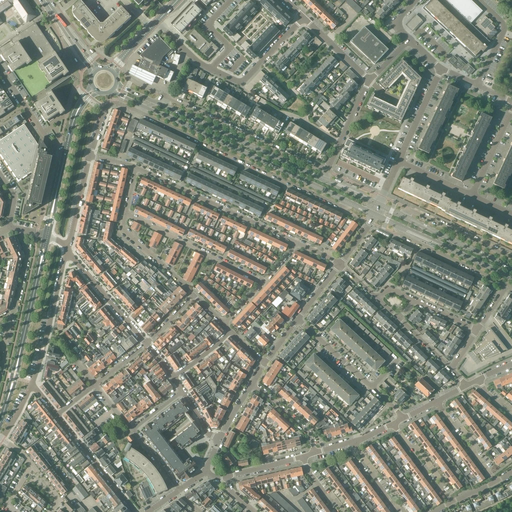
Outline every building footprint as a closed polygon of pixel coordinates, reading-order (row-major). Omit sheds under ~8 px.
[(0,0),(0,23),(1,22),(0,20),(0,12),(13,3),(26,22),(35,16),(24,0),(0,0)] [(253,0),(252,2),(255,5),(257,3),(281,26),(283,24),(285,26),(292,19),(284,11),(276,4),(271,0),(253,0)] [(311,8),(316,3),(313,0),(310,0),(307,4),(311,8)] [(395,6),(390,0),(389,0),(385,0),(383,3),(385,5),(391,10),(395,6)] [(431,1),(424,7),(476,56),(479,53),(479,52),(481,50),(483,52),(482,52),(483,52),(491,43),(489,41),(483,35),(477,29),(476,29),(470,23),(482,11),(470,0),(432,0),(431,1)] [(73,6),(72,13),(73,14),(74,15),(75,14),(79,20),(79,21),(80,23),(81,23),(82,23),(86,28),(86,29),(88,31),(88,32),(89,31),(93,36),(93,37),(93,38),(94,39),(95,39),(97,40),(98,41),(101,42),(103,41),(105,40),(106,40),(107,40),(108,38),(109,38),(108,37),(113,32),(114,33),(114,32),(116,31),(117,30),(116,30),(121,25),(122,26),(122,25),(124,24),(124,23),(124,22),(129,18),(130,18),(131,17),(127,12),(126,12),(122,7),(121,9),(107,21),(103,25),(100,25),(99,25),(96,20),(79,1),(75,5),(74,5),(73,6)] [(250,1),(243,9),(250,16),(258,8),(255,5),(252,2),(250,1)] [(193,3),(172,25),(180,33),(201,11),(193,3)] [(321,7),(316,3),(311,8),(315,12),(321,7)] [(374,11),(368,5),(366,8),(372,13),(374,11)] [(381,9),(386,15),(391,10),(385,5),(381,9)] [(321,7),(315,12),(320,17),(325,11),(321,7)] [(386,15),(381,9),(379,8),(376,11),(378,12),(376,14),(382,19),(386,15)] [(243,9),(235,17),(242,24),(250,16),(243,9)] [(329,15),(325,11),(320,17),(324,21),(329,15)] [(334,19),(329,15),(324,21),(328,25),(334,19)] [(420,23),(417,19),(419,17),(416,15),(407,25),(413,30),(420,23)] [(488,19),(485,16),(476,25),(480,29),(487,35),(494,28),(495,27),(492,23),(493,22),(489,18),(488,19)] [(235,17),(228,25),(231,28),(235,32),(235,31),(242,24),(235,17)] [(334,19),(328,25),(333,29),(338,23),(334,19)] [(14,46),(3,54),(14,71),(34,57),(51,82),(68,71),(35,23),(10,40),(12,43),(14,46)] [(272,24),(269,27),(276,34),(279,31),(272,24)] [(228,25),(223,30),(226,33),(231,28),(228,25)] [(269,27),(266,31),(273,38),(276,34),(269,27)] [(389,49),(385,46),(364,27),(350,42),(374,64),(389,49)] [(231,28),(226,33),(236,42),(241,37),(235,31),(235,32),(231,28)] [(497,32),(494,28),(487,35),(487,36),(490,39),(497,32)] [(185,38),(208,60),(219,49),(211,42),(209,44),(194,29),(185,38)] [(266,31),(263,34),(270,41),(273,38),(266,31)] [(307,42),(312,38),(311,37),(305,31),(301,36),(307,42)] [(263,34),(260,37),(267,44),(270,41),(263,34)] [(301,36),(296,41),(303,47),(307,42),(301,36)] [(138,67),(156,76),(169,82),(174,73),(174,72),(173,73),(159,66),(163,57),(166,54),(169,56),(173,52),(159,37),(159,38),(141,56),(140,55),(140,56),(142,58),(143,58),(138,67)] [(260,37),(257,40),(264,47),(267,44),(260,37)] [(257,40),(254,43),(261,50),(264,47),(257,40)] [(245,41),(240,46),(249,55),(254,50),(251,46),(245,41)] [(296,41),(292,46),(298,52),(300,53),(302,52),(300,50),(303,47),(296,41)] [(251,46),(254,50),(258,53),(261,50),(254,43),(251,46)] [(292,46),(287,50),(294,56),(298,52),(292,46)] [(254,50),(249,55),(253,59),(258,53),(254,50)] [(294,56),(287,50),(283,55),(289,61),(294,56)] [(177,65),(180,56),(175,55),(172,55),(171,59),(174,60),(172,64),(177,65)] [(283,55),(279,60),(285,66),(289,61),(283,55)] [(331,56),(327,61),(333,67),(337,62),(331,56)] [(457,61),(457,60),(454,57),(450,61),(457,67),(458,66),(459,64),(456,62),(457,61)] [(463,68),(465,65),(459,58),(457,60),(457,61),(456,62),(459,64),(458,66),(461,69),(462,68),(463,68)] [(285,66),(279,60),(278,60),(277,60),(275,62),(276,63),(274,65),(275,65),(273,67),(278,72),(285,66)] [(372,93),(366,105),(401,121),(413,95),(415,91),(418,85),(421,78),(420,77),(417,74),(411,69),(402,60),(378,84),(385,90),(401,73),(400,73),(401,72),(410,80),(411,81),(410,82),(409,82),(406,88),(397,108),(398,108),(397,110),(372,98),(374,94),(372,93)] [(329,72),(333,67),(327,61),(322,66),(329,72)] [(155,76),(132,65),(130,69),(128,74),(151,85),(153,80),(155,76)] [(465,65),(463,68),(469,74),(473,70),(469,67),(468,68),(465,65)] [(322,66),(318,70),(324,76),(329,72),(322,66)] [(318,70),(313,75),(320,81),(324,76),(318,70)] [(263,77),(261,79),(260,81),(265,85),(271,79),(266,74),(265,75),(263,77)] [(315,85),(320,81),(313,75),(309,79),(315,85)] [(188,92),(193,81),(188,79),(183,90),(184,88),(186,89),(185,91),(188,92)] [(195,95),(197,96),(202,86),(200,84),(202,80),(199,79),(197,83),(193,93),(195,94),(195,95)] [(265,85),(269,90),(275,83),(271,79),(265,85)] [(309,79),(305,84),(311,90),(315,85),(309,79)] [(355,83),(353,81),(351,79),(351,80),(347,84),(353,90),(358,86),(355,83)] [(197,83),(193,81),(188,92),(191,93),(191,92),(193,93),(197,83)] [(207,88),(202,86),(197,96),(197,97),(197,96),(200,97),(201,96),(203,97),(202,99),(206,89),(209,90),(211,84),(209,83),(207,88)] [(280,88),(275,83),(269,90),(274,94),(280,88)] [(213,99),(219,89),(211,84),(209,90),(209,91),(211,92),(208,97),(209,97),(210,95),(212,96),(211,98),(213,99)] [(306,95),(311,90),(305,84),(300,89),(301,90),(299,91),(305,97),(307,95),(306,95)] [(347,84),(342,89),(349,95),(353,90),(347,84)] [(444,94),(441,101),(451,106),(454,99),(455,97),(458,90),(448,85),(445,92),(444,91),(442,93),(444,94)] [(222,105),(228,95),(226,93),(228,90),(226,88),(224,92),(218,100),(220,102),(220,103),(222,105)] [(285,92),(280,88),(274,94),(279,98),(285,92)] [(224,92),(219,89),(213,99),(213,100),(213,99),(216,101),(217,99),(218,100),(224,92)] [(338,93),(340,95),(346,101),(350,96),(349,95),(342,89),(338,93)] [(60,104),(52,92),(36,103),(40,110),(44,107),(45,108),(41,111),(43,113),(47,110),(47,111),(43,114),(48,121),(64,109),(60,104)] [(229,92),(228,95),(222,105),(225,106),(225,105),(227,106),(232,97),(234,95),(229,92)] [(289,96),(285,92),(279,98),(283,103),(289,96)] [(342,105),(346,101),(340,95),(335,99),(342,105)] [(3,100),(10,110),(14,107),(8,97),(3,100)] [(237,100),(232,97),(227,106),(229,107),(228,109),(231,110),(237,100)] [(234,110),(236,111),(243,101),(244,99),(241,98),(239,102),(237,100),(231,110),(233,112),(234,110)] [(337,110),(342,105),(335,99),(333,98),(329,102),(337,110)] [(10,110),(3,100),(0,102),(0,105),(5,113),(10,110)] [(247,103),(243,101),(236,111),(238,113),(237,114),(240,115),(239,116),(240,116),(246,106),(247,103)] [(451,106),(441,101),(437,108),(436,107),(435,109),(436,110),(433,117),(443,122),(447,115),(446,115),(447,113),(448,113),(451,106)] [(250,108),(246,106),(240,116),(242,117),(243,116),(245,117),(244,119),(250,108)] [(257,107),(255,111),(250,118),(251,118),(252,116),(254,117),(253,119),(255,120),(261,110),(257,107)] [(325,113),(334,121),(336,119),(334,118),(336,116),(337,118),(338,118),(334,114),(335,112),(331,108),(329,110),(329,109),(325,113)] [(266,113),(261,110),(255,120),(255,121),(256,120),(258,122),(259,120),(261,121),(266,113)] [(318,114),(321,117),(329,124),(330,122),(331,123),(333,121),(333,122),(334,121),(325,113),(323,115),(320,112),(318,114)] [(264,126),(270,116),(266,113),(261,121),(260,123),(264,126)] [(275,118),(277,115),(275,113),(273,117),(270,116),(264,126),(268,128),(269,127),(275,118)] [(488,125),(492,118),(481,113),(478,120),(477,122),(474,129),(484,134),(487,127),(489,128),(490,126),(488,125)] [(15,124),(22,120),(24,118),(21,114),(12,119),(15,124)] [(330,125),(329,124),(321,117),(318,121),(317,120),(315,122),(320,127),(322,125),(326,129),(327,129),(325,127),(327,126),(328,127),(330,125)] [(429,126),(426,133),(436,138),(439,131),(440,129),(443,122),(433,117),(430,124),(429,123),(427,125),(429,126)] [(279,121),(275,118),(269,127),(271,128),(271,129),(273,131),(279,121)] [(7,130),(15,124),(12,119),(4,125),(7,130)] [(154,126),(146,122),(140,119),(137,128),(151,134),(154,126)] [(284,124),(279,121),(273,131),(276,132),(276,131),(278,132),(277,134),(284,124)] [(289,135),(295,125),(289,121),(285,127),(287,128),(284,132),(284,133),(286,131),(287,132),(287,133),(289,135)] [(298,126),(295,125),(289,135),(292,136),(292,135),(294,136),(302,123),(300,122),(298,126)] [(298,140),(298,141),(304,130),(302,129),(304,125),(302,123),(294,136),(296,137),(296,139),(298,140)] [(24,124),(10,134),(9,134),(0,140),(0,153),(18,181),(31,173),(32,173),(22,216),(39,206),(40,204),(41,204),(52,156),(51,156),(51,154),(40,138),(38,145),(35,140),(36,140),(35,137),(34,138),(24,124)] [(151,134),(158,137),(165,141),(169,133),(154,126),(151,134)] [(307,146),(313,136),(311,134),(313,130),(311,129),(309,133),(303,142),(305,143),(304,144),(307,146)] [(484,134),(474,129),(470,136),(471,136),(470,138),(469,138),(466,145),(477,150),(480,143),(481,144),(482,141),(481,141),(484,134)] [(309,133),(304,130),(298,141),(298,140),(301,142),(301,140),(303,142),(309,133)] [(183,139),(174,135),(169,133),(165,141),(179,147),(183,139)] [(421,142),(418,149),(421,150),(428,154),(432,147),(431,146),(432,144),(433,145),(436,138),(426,133),(422,139),(421,139),(420,141),(421,142)] [(320,134),(317,138),(312,147),(314,148),(313,150),(316,151),(315,151),(316,151),(322,141),(319,140),(322,136),(320,134)] [(317,138),(313,136),(307,146),(309,147),(310,146),(312,147),(317,138)] [(179,147),(186,151),(192,154),(196,145),(183,139),(179,147)] [(341,153),(340,156),(370,170),(375,172),(379,174),(381,170),(382,170),(384,167),(382,166),(386,157),(383,155),(382,158),(355,145),(356,143),(347,139),(344,145),(349,147),(347,151),(343,150),(341,153)] [(329,145),(322,141),(316,151),(318,153),(319,151),(321,152),(320,154),(322,151),(324,152),(329,145)] [(459,161),(469,166),(472,159),(474,160),(475,157),(473,157),(477,150),(466,145),(463,152),(462,154),(459,161)] [(127,155),(132,158),(135,151),(136,149),(134,148),(133,149),(130,148),(127,155)] [(132,158),(137,160),(141,153),(135,151),(132,158)] [(202,161),(205,154),(200,151),(197,158),(202,161)] [(501,168),(511,173),(511,171),(511,153),(508,152),(505,159),(504,158),(503,161),(504,161),(501,168)] [(143,163),(146,156),(141,153),(137,160),(143,163)] [(206,154),(205,154),(202,161),(207,163),(210,156),(206,154)] [(143,163),(148,165),(151,158),(146,156),(143,163)] [(212,166),(216,159),(211,157),(211,156),(210,156),(207,163),(212,166)] [(153,168),(156,161),(151,158),(148,165),(153,168)] [(216,159),(212,166),(218,168),(221,161),(216,159)] [(153,168),(158,170),(162,163),(156,161),(153,168)] [(221,161),(218,168),(223,171),(226,164),(222,162),(222,161),(221,161)] [(469,166),(459,161),(456,168),(455,170),(451,177),(462,182),(465,175),(466,176),(467,173),(466,173),(469,166)] [(164,173),(167,165),(162,163),(158,170),(164,173)] [(232,166),(226,164),(223,171),(228,173),(232,166)] [(164,173),(169,175),(172,168),(167,165),(164,173)] [(234,176),(237,169),(232,166),(228,173),(234,176)] [(169,175),(174,178),(177,170),(172,168),(169,175)] [(496,177),(493,184),(503,189),(507,182),(506,182),(507,180),(508,180),(511,173),(501,168),(498,175),(496,174),(495,177),(496,177)] [(174,178),(180,180),(183,173),(177,170),(174,178)] [(245,181),(248,174),(243,171),(239,178),(245,181)] [(125,183),(126,176),(120,175),(120,174),(118,174),(117,176),(117,177),(120,178),(119,181),(125,183)] [(186,181),(191,184),(195,177),(189,174),(186,181)] [(245,181),(250,183),(253,176),(249,174),(248,174),(245,181)] [(255,186),(259,179),(254,177),(254,176),(253,176),(250,183),(255,186)] [(146,186),(149,180),(143,177),(140,183),(146,186)] [(196,186),(200,179),(195,177),(191,184),(196,186)] [(410,180),(403,177),(398,188),(404,191),(405,191),(405,190),(408,191),(407,192),(407,193),(408,192),(414,195),(419,185),(413,182),(414,179),(411,178),(410,180)] [(196,186),(202,189),(205,182),(200,179),(196,186)] [(255,186),(261,188),(264,181),(259,179),(255,186)] [(155,183),(149,180),(146,186),(152,189),(155,183)] [(266,191),(269,184),(264,181),(261,188),(266,191)] [(207,191),(210,184),(205,182),(202,189),(207,191)] [(161,186),(155,183),(152,189),(158,192),(161,186)] [(207,191),(212,194),(216,187),(210,184),(207,191)] [(266,191),(271,193),(274,186),(269,184),(266,191)] [(423,200),(430,203),(435,192),(428,189),(430,187),(427,185),(425,188),(419,185),(414,195),(420,198),(420,199),(421,199),(421,198),(423,199),(423,200)] [(165,194),(167,189),(161,186),(158,192),(165,194)] [(271,193),(276,196),(277,196),(280,189),(275,186),(274,186),(271,193)] [(122,196),(123,189),(115,187),(114,189),(117,190),(116,194),(122,196)] [(217,196),(221,189),(216,187),(212,194),(217,196)] [(173,192),(167,189),(165,194),(171,197),(173,192)] [(217,196),(223,199),(226,192),(221,189),(217,196)] [(290,198),(293,191),(291,190),(288,189),(284,196),(290,198)] [(290,198),(296,201),(299,194),(298,194),(298,193),(296,192),(296,193),(293,191),(290,198)] [(177,200),(179,195),(173,192),(171,197),(177,200)] [(223,199),(228,201),(231,194),(226,192),(223,199)] [(445,213),(445,212),(450,202),(451,200),(444,197),(445,194),(443,193),(441,195),(435,192),(430,203),(436,206),(437,205),(439,206),(439,207),(439,208),(439,207),(446,210),(444,212),(445,213)] [(228,201),(233,204),(237,197),(231,194),(228,201)] [(296,201),(301,204),(304,197),(304,196),(302,195),(299,194),(296,201)] [(185,198),(179,195),(177,200),(183,203),(185,198)] [(233,204),(239,206),(242,199),(237,197),(233,204)] [(301,204),(307,206),(310,199),(309,199),(309,198),(307,197),(307,198),(304,197),(301,204)] [(185,198),(183,203),(189,206),(192,201),(185,198)] [(239,206),(244,209),(247,202),(242,199),(239,206)] [(310,199),(307,206),(312,209),(315,202),(315,201),(313,200),(310,199)] [(119,209),(120,202),(114,201),(111,200),(111,202),(111,203),(114,204),(113,207),(119,209)] [(249,211),(252,204),(247,202),(244,209),(249,211)] [(318,203),(315,202),(312,209),(317,211),(321,204),(320,204),(318,203)] [(461,220),(466,209),(460,206),(461,203),(458,202),(457,205),(450,202),(445,212),(451,215),(451,216),(452,216),(452,215),(454,216),(454,217),(461,220)] [(83,211),(98,214),(100,215),(100,212),(91,209),(92,207),(88,206),(88,205),(87,204),(86,203),(84,204),(84,206),(83,206),(83,208),(83,211)] [(195,203),(192,209),(199,212),(201,206),(195,203)] [(249,211),(254,214),(258,206),(252,204),(249,211)] [(324,205),(321,204),(317,211),(323,214),(326,207),(326,206),(324,205)] [(140,215),(143,210),(137,206),(134,212),(140,215)] [(207,209),(201,206),(199,212),(201,213),(201,215),(204,216),(205,214),(207,209)] [(258,206),(254,214),(260,216),(263,209),(258,206)] [(323,214),(328,216),(332,209),(331,209),(329,208),(326,207),(323,214)] [(205,214),(211,217),(213,212),(207,209),(205,214)] [(328,216),(334,219),(337,212),(336,212),(337,211),(335,210),(334,211),(332,209),(328,216)] [(470,224),(476,227),(481,216),(475,213),(476,211),(473,209),(472,212),(466,209),(461,220),(467,223),(468,222),(470,223),(470,224)] [(140,215),(146,218),(149,213),(143,210),(140,215)] [(220,215),(213,212),(211,217),(217,220),(220,215)] [(337,212),(334,219),(340,222),(343,215),(337,212)] [(146,218),(152,221),(155,216),(149,213),(146,218)] [(265,218),(272,221),(274,216),(268,213),(265,218)] [(81,220),(99,224),(99,222),(90,219),(90,217),(82,215),(82,216),(81,216),(81,217),(81,218),(81,220)] [(152,221),(158,224),(161,219),(155,216),(152,221)] [(220,221),(226,224),(228,219),(222,216),(220,221)] [(280,219),(274,216),(272,221),(278,224),(280,219)] [(488,220),(481,216),(476,227),(483,230),(483,231),(484,229),(486,230),(485,232),(486,232),(486,231),(492,235),(498,224),(491,221),(492,218),(489,217),(488,220)] [(278,224),(284,227),(286,221),(286,222),(287,220),(281,217),(280,219),(278,224)] [(158,224),(164,227),(167,222),(161,219),(158,224)] [(235,222),(228,219),(226,224),(232,227),(235,222)] [(284,227),(290,230),(292,224),(286,222),(286,221),(284,227)] [(348,227),(353,231),(357,225),(353,221),(348,227)] [(131,228),(138,232),(137,231),(138,229),(139,229),(141,225),(134,222),(132,226),(131,227),(132,227),(131,229),(131,228)] [(164,227),(170,230),(173,225),(167,222),(164,227)] [(236,231),(234,234),(237,236),(239,233),(237,232),(238,230),(241,225),(235,222),(232,227),(235,229),(234,231),(236,231)] [(290,230),(296,233),(298,227),(292,224),(290,230)] [(502,239),(508,242),(511,233),(511,230),(507,228),(508,226),(505,224),(504,227),(498,224),(492,235),(499,238),(498,238),(499,238),(500,237),(502,238),(501,239),(502,239)] [(170,230),(176,233),(179,228),(173,225),(170,230)] [(247,228),(241,225),(238,230),(244,233),(247,228)] [(296,233),(302,236),(304,230),(298,227),(296,233)] [(349,236),(353,231),(348,227),(344,232),(349,236)] [(179,228),(176,233),(182,236),(185,231),(179,228)] [(251,228),(250,229),(248,234),(255,237),(257,231),(251,228)] [(187,235),(194,238),(196,232),(190,229),(187,235)] [(308,238),(311,233),(304,230),(302,236),(308,238)] [(345,241),(349,236),(344,232),(342,230),(340,232),(343,234),(340,237),(345,241)] [(263,234),(257,231),(255,237),(261,240),(263,234)] [(111,238),(112,233),(105,232),(103,238),(99,237),(97,242),(99,243),(111,238)] [(151,239),(159,242),(158,242),(159,239),(160,240),(162,236),(155,232),(153,237),(152,237),(153,237),(152,239),(151,239)] [(200,241),(202,235),(196,232),(194,238),(200,241)] [(308,238),(314,241),(317,236),(311,233),(308,238)] [(269,237),(263,234),(261,240),(267,242),(269,237)] [(200,241),(206,244),(208,238),(202,235),(200,241)] [(14,236),(4,240),(11,255),(12,255),(13,258),(13,260),(21,262),(22,257),(19,251),(21,250),(19,247),(21,246),(17,239),(16,239),(14,236)] [(317,236),(314,241),(320,244),(323,239),(317,236)] [(77,250),(86,242),(84,240),(85,239),(77,237),(76,240),(75,240),(75,242),(76,243),(75,246),(75,247),(77,250)] [(275,240),(269,237),(267,242),(273,245),(275,240)] [(341,246),(345,241),(340,237),(336,243),(341,246)] [(367,242),(372,245),(376,240),(371,237),(367,242)] [(111,239),(111,238),(99,243),(101,245),(102,243),(103,244),(104,242),(110,247),(115,242),(111,239)] [(212,247),(214,241),(208,238),(206,244),(212,247)] [(159,242),(151,239),(152,239),(149,243),(150,244),(149,246),(148,245),(155,249),(156,249),(154,248),(156,246),(158,242),(159,242)] [(393,248),(396,242),(391,239),(388,245),(390,247),(389,249),(390,250),(392,251),(393,248)] [(81,254),(91,246),(92,244),(95,241),(92,240),(89,243),(89,244),(85,247),(84,245),(86,243),(86,242),(77,250),(78,251),(77,251),(78,253),(79,253),(81,254)] [(275,240),(273,245),(279,248),(281,242),(275,240)] [(212,247),(218,250),(220,244),(214,241),(212,247)] [(110,255),(119,245),(115,242),(110,247),(112,249),(110,251),(108,254),(110,255)] [(172,249),(179,253),(179,252),(178,252),(180,250),(182,246),(183,246),(175,242),(175,243),(173,247),(174,248),(173,249),(172,249)] [(288,245),(281,242),(279,248),(285,251),(288,245)] [(375,248),(372,245),(367,242),(363,247),(368,251),(371,248),(374,250),(375,248)] [(396,250),(399,251),(402,244),(396,242),(393,248),(396,249),(396,250)] [(341,246),(336,243),(332,248),(337,252),(341,246)] [(220,244),(218,250),(224,253),(227,248),(220,244)] [(403,256),(404,253),(407,247),(402,244),(399,251),(398,253),(403,256)] [(122,248),(119,245),(110,255),(112,257),(114,254),(114,255),(116,253),(118,254),(122,248)] [(83,258),(84,258),(90,253),(94,250),(91,246),(81,254),(82,255),(82,256),(83,257),(83,258)] [(122,256),(127,251),(123,247),(122,248),(118,254),(119,255),(120,254),(122,256)] [(407,247),(404,253),(407,254),(407,255),(409,256),(409,255),(410,256),(413,249),(407,247)] [(169,255),(176,259),(175,259),(176,256),(177,257),(179,253),(172,249),(170,254),(169,254),(170,254),(169,256),(169,255)] [(362,249),(358,254),(363,258),(364,259),(368,254),(362,249)] [(234,259),(236,253),(230,250),(227,256),(234,259)] [(131,254),(127,251),(122,256),(126,260),(131,254)] [(293,257),(299,260),(302,254),(295,251),(293,257)] [(86,261),(87,262),(98,254),(96,252),(92,255),(90,253),(84,258),(84,259),(84,260),(85,261),(86,261)] [(414,261),(428,267),(432,259),(426,256),(426,255),(424,254),(424,255),(418,252),(414,261)] [(193,259),(200,263),(199,262),(200,260),(201,260),(203,256),(204,256),(196,253),(194,257),(194,258),(194,260),(193,259)] [(234,259),(240,262),(242,256),(236,253),(234,259)] [(98,254),(87,262),(89,264),(90,266),(91,266),(97,261),(99,259),(98,257),(99,255),(98,254)] [(130,263),(135,257),(131,254),(126,260),(130,263)] [(308,257),(302,254),(299,260),(305,263),(308,257)] [(359,263),(363,258),(358,254),(354,259),(359,263)] [(176,259),(169,255),(168,256),(169,256),(167,260),(166,260),(167,261),(166,262),(165,262),(173,266),(172,265),(173,263),(174,263),(176,259)] [(93,269),(94,270),(104,262),(109,257),(108,256),(103,260),(99,263),(97,261),(91,266),(91,267),(91,268),(92,269),(93,269)] [(246,265),(248,259),(242,256),(240,262),(246,265)] [(136,263),(139,260),(138,260),(138,259),(137,258),(136,258),(135,257),(130,263),(132,265),(132,266),(133,267),(136,264),(137,264),(136,263)] [(314,260),(308,257),(305,263),(311,266),(314,260)] [(189,266),(197,270),(197,269),(196,269),(197,267),(198,267),(200,263),(193,259),(193,260),(191,264),(190,264),(191,265),(190,266),(189,266)] [(246,265),(252,268),(254,262),(248,259),(246,265)] [(359,263),(354,259),(350,264),(355,268),(359,263)] [(432,259),(428,267),(442,274),(446,265),(440,262),(438,261),(432,259)] [(320,263),(314,260),(311,266),(317,268),(320,263)] [(142,271),(143,270),(142,270),(148,264),(144,261),(138,267),(142,271)] [(102,267),(106,264),(104,262),(94,270),(96,272),(96,273),(97,274),(98,274),(104,269),(102,267)] [(252,268),(257,271),(260,265),(254,262),(252,268)] [(148,263),(148,264),(142,270),(143,270),(145,272),(143,274),(145,275),(148,273),(152,267),(148,263)] [(320,263),(317,268),(323,271),(326,266),(320,263)] [(224,267),(217,264),(215,270),(221,273),(224,267)] [(384,267),(382,268),(389,274),(393,269),(392,269),(394,267),(391,266),(392,265),(390,264),(389,265),(386,264),(385,264),(384,266),(384,267)] [(20,268),(9,265),(8,271),(10,272),(18,273),(20,268)] [(257,271),(263,274),(264,274),(266,268),(260,265),(257,271)] [(442,274),(456,280),(460,272),(454,269),(454,268),(452,267),(452,268),(446,265),(442,274)] [(152,267),(148,273),(150,275),(148,276),(150,278),(156,271),(157,269),(153,266),(152,267)] [(186,272),(194,276),(193,276),(194,273),(195,274),(197,270),(189,266),(190,266),(187,271),(188,271),(187,273),(186,272)] [(221,273),(227,276),(229,270),(224,267),(221,273)] [(280,272),(284,276),(289,271),(285,267),(280,272)] [(167,281),(169,278),(168,277),(158,268),(157,269),(156,271),(167,281)] [(385,279),(389,274),(382,268),(378,273),(385,279)] [(104,281),(110,276),(113,274),(116,271),(114,269),(111,272),(108,274),(106,271),(100,277),(100,278),(101,280),(102,280),(104,281)] [(227,276),(233,279),(235,273),(229,270),(227,276)] [(64,294),(72,296),(74,297),(75,294),(74,294),(73,294),(72,294),(73,290),(70,289),(72,282),(73,277),(75,276),(75,275),(74,272),(73,272),(72,272),(70,272),(70,273),(69,273),(70,276),(68,276),(66,285),(65,289),(64,289),(64,291),(64,292),(64,294)] [(194,276),(186,272),(186,273),(184,277),(184,278),(184,279),(183,279),(190,283),(189,282),(190,280),(191,280),(193,276),(194,276)] [(280,272),(275,277),(280,281),(284,276),(280,272)] [(460,272),(456,280),(469,286),(473,278),(467,275),(468,275),(465,274),(460,272)] [(233,279),(238,282),(241,276),(235,273),(233,279)] [(374,278),(375,278),(381,284),(385,279),(378,273),(374,278)] [(76,281),(80,287),(84,283),(83,283),(84,282),(82,281),(77,274),(75,275),(75,276),(73,277),(72,282),(76,281)] [(113,280),(107,285),(108,287),(108,288),(109,289),(110,289),(111,290),(117,284),(115,282),(121,277),(119,275),(113,280)] [(107,285),(113,280),(110,276),(104,281),(105,283),(106,285),(107,285)] [(238,282),(244,285),(247,279),(241,276),(238,282)] [(411,289),(417,292),(421,283),(407,276),(403,285),(409,288),(411,289)] [(271,282),(275,286),(280,281),(275,277),(271,282)] [(341,286),(343,289),(345,286),(343,284),(345,281),(343,280),(344,279),(343,278),(342,277),(341,277),(340,278),(340,277),(336,283),(341,286)] [(164,292),(163,291),(157,286),(154,283),(150,279),(149,278),(147,281),(152,286),(161,295),(162,294),(164,292)] [(376,288),(381,284),(375,278),(371,283),(376,288)] [(244,285),(250,288),(251,288),(253,282),(247,279),(244,285)] [(474,281),(484,285),(475,298),(483,303),(487,298),(488,296),(491,291),(487,287),(488,285),(475,279),(474,281)] [(301,280),(295,288),(305,295),(307,292),(306,291),(308,289),(302,285),(304,283),(301,280)] [(130,283),(128,281),(125,284),(121,288),(119,286),(113,292),(116,295),(130,283)] [(271,282),(266,287),(271,291),(275,286),(271,282)] [(131,284),(130,283),(116,295),(119,299),(125,293),(124,291),(131,284)] [(201,292),(205,287),(200,283),(196,287),(201,292)] [(340,293),(343,289),(341,286),(336,283),(332,288),(340,293)] [(435,289),(421,283),(417,292),(423,294),(422,295),(425,296),(425,295),(431,298),(435,289)] [(179,301),(182,297),(172,288),(173,287),(169,284),(167,286),(172,291),(170,292),(179,301)] [(175,285),(173,287),(172,288),(182,297),(186,294),(179,287),(178,288),(175,285)] [(83,295),(89,289),(86,286),(80,291),(81,293),(76,297),(77,300),(83,295)] [(205,296),(210,292),(211,291),(206,286),(205,287),(201,292),(205,296)] [(125,293),(119,299),(122,302),(135,291),(137,289),(136,287),(129,293),(128,291),(125,293)] [(262,291),(266,296),(271,291),(266,287),(262,291)] [(295,288),(289,296),(290,296),(293,298),(294,296),(300,300),(302,298),(305,295),(295,288)] [(353,299),(359,293),(355,288),(349,295),(353,299)] [(89,289),(83,295),(84,297),(80,300),(76,303),(78,306),(86,299),(92,293),(89,290),(89,289)] [(176,304),(179,301),(170,292),(169,294),(165,289),(163,290),(163,291),(164,292),(176,304)] [(438,302),(445,305),(449,296),(435,289),(431,298),(436,301),(438,302)] [(272,303),(276,307),(285,298),(290,302),(293,298),(290,296),(289,296),(288,294),(289,293),(285,290),(272,303)] [(137,292),(135,291),(122,302),(125,306),(131,300),(130,298),(137,292)] [(262,291),(257,296),(262,301),(266,296),(262,291)] [(172,308),(176,304),(164,292),(162,294),(167,299),(165,301),(172,308)] [(210,301),(215,297),(210,292),(205,296),(210,301)] [(92,293),(86,299),(87,301),(80,307),(81,309),(95,297),(92,293)] [(325,298),(333,304),(337,300),(330,293),(329,294),(327,296),(328,296),(327,297),(326,298),(326,297),(325,298)] [(359,293),(353,299),(358,303),(364,297),(359,293)] [(10,302),(12,303),(13,297),(5,295),(3,294),(1,300),(10,302)] [(63,300),(75,303),(74,300),(71,300),(72,296),(64,294),(64,295),(63,300)] [(133,302),(131,300),(125,306),(128,309),(141,298),(143,295),(142,294),(140,296),(140,295),(138,297),(133,302)] [(169,311),(172,308),(165,301),(164,302),(156,294),(154,296),(158,300),(169,311)] [(252,301),(257,306),(262,301),(257,296),(252,301)] [(462,302),(449,296),(445,305),(450,307),(452,308),(458,311),(460,306),(462,302)] [(95,297),(81,309),(82,311),(90,304),(92,306),(98,301),(95,297)] [(210,301),(215,306),(219,301),(215,297),(210,301)] [(358,303),(362,307),(368,301),(364,297),(358,303)] [(136,305),(142,299),(141,298),(128,309),(131,313),(138,307),(136,305)] [(329,309),(333,304),(325,298),(323,300),(324,301),(323,302),(322,302),(329,309)] [(479,309),(483,303),(475,298),(467,311),(467,312),(461,309),(460,312),(470,316),(472,314),(475,316),(478,311),(479,311),(480,309),(479,309)] [(511,303),(506,299),(503,304),(511,310),(511,309),(511,303)] [(0,314),(5,311),(4,310),(8,306),(9,306),(10,302),(1,300),(0,302),(0,314)] [(165,314),(169,311),(158,300),(156,302),(157,303),(160,306),(159,308),(165,314)] [(98,301),(92,306),(84,313),(85,315),(94,308),(95,310),(102,305),(99,301),(98,301)] [(215,306),(220,310),(224,306),(219,301),(215,306)] [(368,301),(362,307),(367,311),(373,305),(368,301)] [(282,312),(290,318),(294,313),(299,306),(294,302),(289,309),(286,306),(286,307),(285,306),(283,308),(284,309),(282,312)] [(325,313),(329,309),(322,302),(319,304),(320,305),(319,306),(318,306),(325,313)] [(206,313),(196,303),(192,307),(202,317),(206,313)] [(251,303),(246,308),(251,312),(252,314),(257,309),(251,303)] [(511,310),(503,304),(500,308),(509,314),(511,310)] [(373,305),(367,311),(371,315),(377,309),(373,305)] [(60,312),(73,315),(74,312),(69,310),(69,308),(61,306),(60,312)] [(224,306),(220,310),(225,315),(229,311),(224,306)] [(321,317),(325,313),(318,306),(316,308),(316,309),(315,310),(315,311),(314,310),(321,317)] [(92,324),(94,323),(107,312),(104,307),(97,313),(99,314),(90,322),(92,324)] [(201,319),(202,317),(192,307),(189,310),(196,317),(197,316),(201,319)] [(246,317),(251,312),(246,308),(242,313),(246,317)] [(506,318),(509,314),(500,308),(497,313),(506,319),(506,318)] [(154,309),(153,311),(161,319),(164,315),(158,309),(156,311),(154,309)] [(158,322),(161,319),(153,311),(152,310),(150,312),(152,314),(153,313),(154,314),(151,316),(158,322)] [(198,319),(196,317),(189,310),(186,314),(196,324),(198,321),(196,320),(198,319)] [(273,319),(280,326),(280,325),(281,323),(282,324),(283,322),(283,321),(284,321),(282,319),(284,317),(277,310),(274,314),(276,316),(273,318),(274,319),(273,319)] [(310,314),(317,321),(321,317),(314,310),(312,313),(311,314),(311,315),(310,314)] [(412,315),(420,322),(422,319),(420,317),(422,315),(417,310),(412,315)] [(378,322),(384,315),(379,311),(373,318),(378,322)] [(110,315),(107,312),(94,323),(96,324),(103,319),(104,321),(110,315)] [(242,313),(237,318),(242,322),(246,317),(242,313)] [(497,313),(494,318),(495,318),(494,318),(501,326),(503,323),(503,324),(506,319),(497,313)] [(194,325),(196,324),(186,314),(182,317),(189,324),(191,322),(194,325)] [(313,325),(317,321),(310,314),(310,315),(308,317),(308,318),(307,319),(313,325)] [(110,315),(104,321),(99,325),(94,329),(96,331),(101,327),(106,323),(108,325),(98,334),(101,337),(106,333),(105,332),(107,330),(110,327),(111,329),(118,324),(117,323),(117,322),(116,322),(110,315)] [(388,319),(384,315),(378,322),(382,326),(388,319)] [(418,324),(420,322),(412,315),(408,320),(413,324),(415,322),(418,324)] [(146,316),(144,317),(153,327),(157,323),(151,317),(149,319),(146,316)] [(280,326),(273,319),(274,319),(273,318),(271,316),(269,319),(271,321),(269,323),(275,329),(276,330),(278,328),(278,327),(279,325),(280,326)] [(435,325),(437,327),(441,319),(435,317),(433,316),(431,321),(431,322),(435,324),(435,325)] [(150,330),(153,327),(144,317),(143,319),(144,321),(145,321),(146,322),(144,324),(150,330)] [(188,325),(189,324),(182,317),(179,321),(190,331),(192,329),(188,325)] [(67,319),(58,318),(58,320),(57,320),(57,322),(57,323),(57,324),(58,324),(57,328),(63,329),(64,325),(65,325),(66,322),(69,323),(69,322),(70,322),(70,320),(67,319)] [(237,327),(242,322),(237,318),(232,323),(237,327)] [(336,323),(331,329),(336,334),(341,339),(346,344),(351,349),(357,353),(362,358),(367,363),(370,365),(375,370),(384,361),(378,356),(375,353),(370,349),(365,344),(360,339),(355,334),(350,330),(345,325),(339,320),(338,319),(335,322),(336,323)] [(393,323),(388,319),(382,326),(386,330),(393,323)] [(444,328),(446,322),(441,319),(437,327),(439,328),(440,326),(444,328)] [(205,330),(206,331),(210,327),(212,329),(217,324),(213,320),(206,328),(205,330)] [(146,334),(150,330),(144,324),(141,321),(138,324),(146,334)] [(188,333),(190,331),(179,321),(175,324),(182,331),(184,329),(188,333)] [(256,334),(257,334),(258,334),(257,333),(262,328),(261,327),(255,321),(251,325),(254,328),(253,330),(252,328),(245,335),(250,340),(256,334)] [(262,328),(266,332),(268,334),(270,332),(271,333),(272,333),(273,333),(274,332),(274,331),(275,329),(269,323),(266,326),(264,324),(261,327),(262,328)] [(393,323),(386,330),(389,332),(390,330),(393,332),(397,327),(393,323)] [(221,328),(217,324),(212,329),(214,331),(210,335),(212,337),(216,333),(215,333),(221,328)] [(173,326),(169,330),(174,336),(174,335),(176,338),(180,334),(173,326)] [(224,331),(221,328),(215,333),(216,333),(218,335),(214,339),(215,340),(219,337),(224,331)] [(479,346),(473,351),(476,356),(479,353),(485,360),(487,357),(488,358),(491,356),(492,357),(495,354),(496,355),(499,353),(507,350),(508,349),(505,346),(490,328),(486,331),(488,333),(482,338),(483,340),(477,345),(479,346)] [(115,339),(117,336),(119,335),(118,334),(114,330),(115,330),(111,334),(112,336),(115,339)] [(170,339),(174,336),(169,330),(165,334),(171,340),(170,339)] [(298,334),(298,335),(305,341),(309,337),(302,330),(302,331),(300,333),(299,334),(299,335),(298,334)] [(399,339),(403,334),(399,330),(393,337),(397,341),(399,339)] [(422,336),(427,340),(431,335),(427,331),(422,336)] [(431,335),(427,340),(431,344),(432,343),(434,346),(438,342),(433,337),(435,335),(436,332),(435,331),(433,333),(431,335)] [(138,342),(132,335),(130,337),(126,332),(124,334),(128,338),(134,345),(138,342)] [(204,340),(208,347),(213,343),(209,336),(208,337),(205,332),(203,334),(206,337),(207,336),(207,337),(204,340)] [(459,332),(455,337),(461,341),(463,339),(462,339),(464,335),(459,332)] [(87,336),(92,343),(96,341),(90,334),(87,336)] [(167,343),(171,340),(165,334),(161,337),(167,343)] [(403,334),(399,339),(397,341),(401,345),(408,339),(403,334)] [(130,348),(122,338),(119,335),(117,336),(122,343),(121,344),(126,351),(130,348)] [(263,335),(258,340),(264,346),(269,341),(263,335)] [(294,339),(301,346),(305,341),(298,335),(296,337),(297,338),(296,339),(295,339),(294,339)] [(208,347),(204,340),(200,336),(199,337),(201,341),(202,340),(202,341),(199,344),(203,350),(208,346),(208,347)] [(92,344),(87,337),(84,340),(89,346),(92,344)] [(130,348),(134,345),(128,338),(126,340),(123,337),(122,338),(130,348)] [(164,346),(167,343),(161,337),(158,340),(165,349),(166,348),(164,346)] [(223,344),(221,346),(223,347),(227,344),(229,345),(229,346),(234,340),(230,337),(223,344)] [(460,343),(461,341),(455,337),(452,342),(457,346),(460,342),(460,343)] [(290,343),(298,350),(301,346),(294,339),(292,341),(293,342),(292,343),(291,343),(290,343)] [(408,339),(401,345),(406,349),(412,343),(408,339)] [(165,349),(158,340),(154,344),(160,350),(162,348),(164,350),(165,349)] [(203,350),(199,344),(195,340),(194,341),(196,344),(197,344),(198,345),(194,348),(198,354),(203,350)] [(237,344),(234,340),(229,346),(229,345),(225,349),(227,351),(230,347),(232,349),(237,344)] [(455,349),(457,346),(452,342),(448,347),(448,348),(454,352),(456,350),(455,349)] [(113,345),(121,355),(125,352),(120,345),(118,347),(115,343),(113,345)] [(286,347),(294,354),(298,350),(290,343),(288,345),(289,346),(288,347),(287,348),(287,347),(286,347)] [(234,355),(241,347),(237,344),(232,349),(234,351),(231,355),(232,357),(234,355)] [(117,358),(121,355),(113,345),(111,346),(114,350),(112,351),(117,358)] [(412,356),(414,354),(419,349),(414,345),(409,350),(412,353),(411,354),(412,356)] [(102,348),(113,362),(116,359),(108,348),(106,349),(104,346),(102,348)] [(194,357),(198,354),(194,348),(190,351),(189,350),(190,349),(187,346),(186,348),(189,352),(194,358),(194,357)] [(448,348),(448,347),(446,346),(444,348),(447,350),(444,354),(447,356),(448,355),(450,356),(453,353),(454,352),(448,348)] [(283,351),(290,358),(294,354),(286,347),(284,350),(285,350),(284,351),(283,352),(283,351)] [(50,350),(49,356),(59,358),(60,352),(56,351),(56,349),(51,348),(51,350),(50,350)] [(109,365),(113,362),(102,348),(100,350),(104,356),(103,357),(109,365)] [(235,360),(236,361),(245,352),(242,348),(236,354),(238,356),(235,360)] [(224,356),(218,349),(213,353),(221,363),(226,359),(224,356)] [(423,354),(419,349),(414,354),(418,358),(423,354)] [(105,368),(109,365),(103,357),(101,358),(97,353),(94,350),(92,351),(105,368)] [(189,362),(194,358),(189,352),(185,355),(184,354),(185,353),(183,350),(181,351),(184,356),(189,362)] [(101,371),(105,368),(92,351),(90,353),(93,357),(97,362),(95,363),(101,371)] [(143,355),(148,360),(152,357),(147,351),(143,355)] [(167,358),(170,362),(176,358),(174,355),(175,354),(175,355),(179,353),(177,351),(173,354),(167,358)] [(279,356),(286,362),(290,358),(283,351),(282,351),(280,354),(281,354),(280,355),(279,356)] [(249,356),(245,352),(236,361),(238,363),(241,359),(242,360),(243,361),(246,359),(249,356)] [(221,363),(213,353),(208,357),(213,363),(216,360),(220,364),(221,363)] [(313,354),(305,364),(310,368),(313,371),(318,376),(323,381),(328,385),(334,390),(339,395),(344,400),(349,405),(355,399),(356,400),(359,397),(358,395),(352,390),(347,386),(342,381),(337,376),(332,371),(327,367),(322,362),(319,359),(313,354)] [(411,366),(416,371),(420,367),(419,367),(418,368),(415,365),(418,361),(420,360),(423,363),(427,358),(423,354),(418,358),(411,366)] [(144,364),(145,364),(148,360),(143,355),(140,358),(139,358),(144,364)] [(255,361),(249,356),(246,359),(243,361),(252,366),(253,364),(254,364),(254,363),(254,362),(255,361)] [(140,366),(142,364),(147,369),(149,368),(147,366),(145,364),(144,364),(139,358),(140,358),(139,357),(135,361),(140,366)] [(170,362),(172,366),(179,362),(183,359),(182,357),(178,360),(179,360),(178,361),(176,358),(170,362)] [(204,361),(208,367),(208,366),(209,368),(214,364),(213,363),(208,357),(204,361)] [(428,370),(434,363),(430,359),(426,364),(428,366),(426,368),(428,370)] [(68,363),(66,360),(59,365),(62,368),(68,363)] [(276,360),(273,365),(281,369),(282,370),(284,368),(282,367),(283,365),(276,360)] [(48,378),(48,377),(50,370),(57,372),(58,370),(58,366),(54,365),(55,363),(54,362),(51,361),(49,362),(47,362),(46,369),(44,377),(48,378)] [(97,374),(101,371),(95,363),(93,364),(91,361),(89,363),(97,374)] [(131,364),(136,370),(138,368),(139,369),(141,367),(140,366),(135,361),(131,364)] [(204,369),(208,367),(204,361),(199,364),(205,373),(207,375),(208,373),(206,370),(205,371),(204,369)] [(250,369),(252,366),(243,361),(242,363),(244,364),(242,368),(248,372),(249,371),(250,369)] [(179,362),(172,366),(175,371),(184,365),(186,363),(185,362),(181,364),(182,365),(181,365),(179,362)] [(93,377),(97,374),(89,363),(87,365),(89,368),(87,369),(93,377)] [(161,367),(158,363),(151,369),(153,371),(150,373),(148,375),(149,377),(154,373),(161,368),(161,367)] [(439,368),(434,363),(428,370),(430,372),(432,370),(434,372),(439,368)] [(136,370),(131,364),(128,367),(132,373),(136,370)] [(205,373),(199,364),(194,368),(198,374),(203,380),(205,379),(202,375),(205,373)] [(280,371),(281,369),(273,365),(271,368),(278,373),(280,374),(282,372),(280,371)] [(161,368),(154,373),(156,375),(151,379),(152,381),(164,372),(163,372),(164,372),(161,368)] [(275,377),(276,377),(278,373),(271,368),(268,372),(275,377)] [(125,369),(121,373),(130,384),(133,387),(135,386),(129,379),(131,377),(125,369)] [(183,382),(189,377),(187,375),(192,372),(191,370),(186,373),(180,377),(183,382)] [(441,379),(445,374),(441,370),(436,374),(441,379)] [(234,371),(233,373),(243,379),(244,378),(245,378),(245,377),(246,376),(246,375),(239,371),(237,373),(234,371)] [(164,372),(152,381),(156,385),(156,386),(160,382),(165,378),(164,377),(165,376),(166,375),(164,372)] [(278,378),(276,377),(275,377),(268,372),(265,376),(274,382),(275,383),(278,378)] [(121,373),(117,376),(124,383),(125,382),(128,385),(130,384),(121,373)] [(231,378),(233,379),(241,384),(243,379),(233,373),(232,374),(233,375),(231,378)] [(183,382),(186,386),(192,382),(190,378),(191,378),(195,376),(193,374),(189,377),(183,382)] [(450,378),(445,374),(441,379),(438,382),(436,384),(440,387),(442,385),(440,384),(443,381),(445,383),(450,378)] [(122,385),(124,383),(117,376),(114,379),(122,390),(125,388),(122,385)] [(216,389),(216,386),(215,384),(214,384),(214,383),(211,378),(210,376),(205,380),(210,387),(215,394),(216,389)] [(215,384),(216,386),(218,385),(220,386),(221,383),(220,382),(223,378),(219,376),(216,380),(214,383),(214,384),(215,384)] [(271,386),(273,384),(274,382),(265,376),(263,380),(264,381),(263,382),(269,386),(269,385),(271,386)] [(293,384),(294,383),(298,379),(294,376),(289,381),(293,384)] [(389,376),(387,378),(394,385),(396,382),(389,376)] [(504,376),(499,379),(502,386),(507,384),(504,376)] [(86,387),(84,385),(79,378),(75,382),(81,390),(86,387)] [(238,388),(241,384),(233,379),(232,381),(228,378),(227,381),(238,388)] [(430,393),(431,392),(434,390),(433,389),(434,387),(431,384),(429,386),(428,384),(429,383),(427,381),(426,382),(422,378),(418,382),(430,393)] [(122,390),(114,379),(110,382),(116,389),(117,388),(121,392),(123,391),(123,390),(122,390)] [(502,386),(499,379),(493,381),(496,389),(502,386)] [(43,391),(52,385),(48,380),(40,387),(43,391)] [(168,392),(173,388),(168,381),(163,385),(168,392)] [(186,386),(189,390),(197,384),(199,383),(198,381),(195,383),(195,384),(194,385),(192,382),(186,386)] [(237,389),(238,388),(227,381),(225,383),(230,386),(228,388),(235,392),(236,392),(236,391),(237,390),(237,389)] [(77,394),(81,390),(75,382),(70,386),(77,394)] [(116,389),(110,382),(106,385),(115,396),(117,394),(114,391),(116,389)] [(149,382),(143,386),(148,392),(149,392),(150,394),(149,395),(155,402),(161,397),(149,382)] [(194,398),(209,388),(205,382),(190,392),(194,398)] [(388,391),(391,388),(384,382),(381,384),(388,391)] [(427,397),(430,393),(418,382),(415,386),(427,397)] [(43,391),(47,396),(55,389),(52,385),(43,391)] [(102,388),(108,395),(110,394),(113,397),(114,397),(115,396),(106,385),(102,388)] [(168,392),(163,385),(158,389),(163,395),(168,392)] [(72,398),(77,394),(70,386),(66,389),(72,398)] [(281,395),(282,396),(288,389),(287,388),(286,389),(284,387),(279,393),(278,394),(280,396),(281,395)] [(198,405),(210,397),(208,392),(211,390),(209,388),(194,398),(195,401),(195,400),(198,405)] [(289,388),(288,389),(282,396),(286,399),(293,391),(289,388)] [(47,396),(50,400),(59,394),(55,389),(47,396)] [(233,397),(233,396),(226,392),(224,395),(218,392),(219,391),(216,389),(215,394),(230,402),(231,399),(232,399),(233,398),(233,397)] [(399,389),(395,393),(404,400),(406,398),(405,397),(407,396),(401,389),(400,390),(399,389)] [(139,403),(145,410),(148,407),(140,396),(137,393),(135,390),(133,392),(134,394),(135,393),(138,396),(137,397),(140,402),(139,403)] [(286,399),(289,403),(297,393),(295,391),(294,393),(293,391),(286,399)] [(471,395),(476,400),(480,396),(475,391),(471,395)] [(86,397),(93,405),(98,401),(91,393),(86,397)] [(125,393),(117,399),(119,401),(124,397),(127,395),(125,393)] [(300,395),(297,393),(289,403),(293,406),(298,400),(297,399),(300,395)] [(394,397),(393,398),(399,404),(401,402),(402,403),(404,401),(404,400),(395,393),(392,396),(394,397)] [(50,400),(54,405),(62,398),(59,394),(50,400)] [(140,396),(148,407),(152,404),(147,397),(145,398),(142,394),(140,396)] [(214,396),(215,394),(210,397),(198,405),(201,409),(208,405),(206,402),(212,398),(214,398),(214,397),(214,396)] [(229,404),(230,402),(215,394),(214,396),(214,397),(221,400),(220,403),(227,407),(228,406),(229,405),(229,404)] [(254,395),(252,399),(261,404),(263,405),(264,403),(261,402),(263,399),(254,395)] [(128,396),(126,398),(129,401),(128,402),(130,404),(129,405),(137,416),(141,413),(130,400),(131,400),(128,396)] [(486,401),(480,396),(476,400),(482,405),(486,401)] [(86,397),(82,400),(89,408),(93,405),(86,397)] [(293,406),(296,409),(306,398),(304,397),(300,401),(298,400),(293,406)] [(370,402),(378,408),(380,406),(379,405),(380,404),(381,403),(374,397),(370,402)] [(62,398),(54,405),(58,409),(66,403),(62,398)] [(130,400),(141,413),(145,410),(139,403),(137,404),(133,398),(131,400),(130,400)] [(306,398),(296,409),(300,412),(305,406),(307,404),(305,403),(308,400),(306,398)] [(35,409),(42,403),(38,399),(32,404),(32,406),(33,407),(29,410),(31,412),(35,409)] [(174,472),(181,481),(198,467),(183,448),(200,436),(198,433),(201,430),(191,417),(189,415),(192,412),(181,399),(153,421),(154,423),(142,432),(174,472)] [(260,407),(261,404),(252,399),(249,403),(258,408),(259,407),(260,407)] [(456,409),(461,405),(456,399),(451,402),(456,409)] [(84,412),(89,408),(82,400),(77,404),(84,412)] [(137,416),(129,405),(127,406),(126,404),(125,405),(122,401),(120,403),(133,419),(137,416)] [(491,405),(486,401),(482,405),(486,409),(485,410),(487,411),(487,410),(491,405)] [(378,408),(370,402),(367,406),(374,412),(376,410),(375,409),(376,408),(377,408),(378,408)] [(123,415),(129,422),(133,419),(120,403),(116,406),(120,411),(121,411),(123,415)] [(256,412),(258,408),(249,403),(247,407),(256,412)] [(45,408),(42,404),(31,413),(33,415),(37,412),(38,413),(45,408)] [(456,409),(460,414),(465,411),(461,405),(456,409)] [(497,410),(491,405),(487,410),(493,415),(497,410)] [(207,419),(211,417),(209,414),(208,411),(211,410),(211,409),(209,406),(206,408),(207,409),(203,411),(207,419)] [(303,415),(310,408),(311,407),(309,406),(307,408),(305,406),(300,412),(303,415)] [(374,413),(374,412),(367,406),(363,410),(370,417),(370,416),(372,414),(372,413),(373,412),(374,413)] [(225,411),(218,407),(216,412),(215,411),(216,410),(213,409),(212,411),(223,416),(224,414),(225,414),(225,412),(225,411)] [(247,407),(245,411),(254,416),(256,412),(247,407)] [(48,411),(45,408),(38,413),(39,413),(37,414),(39,417),(40,418),(48,411)] [(303,415),(307,419),(312,413),(314,411),(310,408),(303,415)] [(63,415),(66,420),(75,413),(71,409),(63,415)] [(269,420),(276,412),(273,409),(267,415),(269,417),(268,419),(269,420)] [(370,417),(363,410),(359,414),(366,421),(368,418),(369,417),(369,416),(370,417)] [(502,415),(497,410),(493,415),(497,418),(496,419),(496,420),(497,421),(498,420),(502,415)] [(51,415),(48,411),(40,418),(41,420),(43,419),(44,421),(51,415)] [(221,419),(223,416),(212,411),(212,412),(211,413),(214,414),(214,413),(215,413),(213,418),(220,422),(220,421),(221,421),(222,419),(221,419)] [(252,420),(254,416),(245,411),(242,415),(252,420)] [(460,414),(465,420),(469,417),(465,411),(460,414)] [(280,416),(276,412),(269,420),(271,422),(272,420),(274,422),(280,416)] [(307,419),(310,422),(317,414),(318,413),(316,412),(314,414),(312,413),(307,419)] [(78,418),(75,413),(66,420),(70,425),(78,418)] [(317,414),(310,422),(314,425),(319,419),(317,417),(318,415),(317,414)] [(355,418),(362,425),(364,423),(364,422),(365,421),(365,420),(366,421),(359,414),(355,418)] [(436,423),(440,420),(436,414),(431,417),(436,423)] [(45,426),(54,419),(51,415),(44,421),(46,422),(42,425),(44,427),(45,426)] [(242,415),(240,420),(247,423),(248,422),(250,423),(252,420),(242,415)] [(504,425),(508,420),(502,415),(498,420),(504,425)] [(283,419),(280,416),(274,422),(273,423),(274,425),(273,426),(275,427),(276,427),(283,419)] [(212,420),(211,417),(207,419),(210,427),(217,427),(220,422),(213,418),(212,420)] [(465,420),(469,426),(474,422),(469,417),(465,420)] [(23,420),(20,425),(27,429),(27,430),(29,431),(32,426),(29,424),(30,422),(27,418),(24,419),(24,421),(23,420)] [(70,425),(74,429),(82,422),(78,418),(70,425)] [(362,425),(355,418),(351,423),(358,429),(359,429),(358,429),(361,427),(360,426),(361,425),(362,425)] [(48,430),(57,423),(54,419),(45,426),(48,430)] [(287,422),(283,419),(276,427),(275,427),(276,428),(276,427),(279,430),(281,428),(287,422)] [(326,423),(325,422),(322,419),(315,426),(318,428),(322,424),(323,426),(326,423)] [(246,425),(247,423),(240,420),(238,424),(248,429),(249,426),(246,425)] [(445,426),(440,420),(436,423),(440,429),(445,426)] [(74,429),(77,433),(85,427),(82,422),(74,429)] [(290,425),(287,422),(281,428),(284,430),(283,431),(284,432),(290,425)] [(408,425),(413,431),(418,428),(413,422),(408,425)] [(469,426),(473,432),(478,428),(474,422),(469,426)] [(47,438),(49,437),(49,436),(60,427),(58,423),(51,429),(52,430),(45,436),(47,438)] [(248,429),(238,424),(236,428),(243,432),(244,430),(246,432),(248,429)] [(347,424),(343,425),(345,433),(352,431),(351,428),(349,425),(348,426),(347,424)] [(24,434),(27,430),(27,429),(20,425),(17,430),(24,434)] [(327,438),(332,437),(329,426),(322,428),(324,434),(326,434),(327,438)] [(420,426),(419,427),(418,428),(413,431),(417,437),(424,432),(421,427),(420,426)] [(449,431),(445,426),(440,429),(444,435),(449,431)] [(63,430),(60,427),(49,436),(49,437),(50,438),(56,434),(57,436),(63,430)] [(77,433),(81,438),(89,431),(85,427),(77,433)] [(483,434),(478,428),(473,432),(478,438),(483,434)] [(17,430),(14,434),(24,440),(25,438),(23,436),(24,434),(17,430)] [(63,430),(57,436),(58,437),(54,441),(55,443),(66,434),(63,430)] [(82,439),(88,446),(94,441),(92,438),(96,434),(95,434),(93,430),(82,439)] [(235,434),(231,432),(230,431),(224,446),(229,448),(235,434)] [(454,437),(449,431),(444,435),(449,441),(454,437)] [(417,437),(422,443),(427,439),(428,438),(429,438),(428,437),(424,432),(417,437)] [(21,445),(24,440),(14,434),(13,436),(13,435),(10,439),(14,442),(14,441),(15,442),(14,443),(17,445),(19,443),(21,445)] [(66,434),(55,443),(57,445),(61,441),(62,443),(69,438),(66,434)] [(478,438),(482,444),(488,439),(488,438),(486,436),(484,437),(483,434),(478,438)] [(89,448),(93,453),(100,447),(98,445),(103,441),(105,444),(110,440),(106,435),(102,437),(103,438),(89,448)] [(294,437),(294,438),(296,446),(301,445),(300,441),(302,441),(300,435),(294,437)] [(257,445),(259,443),(249,437),(247,440),(257,445)] [(389,444),(391,446),(392,448),(393,447),(398,443),(393,437),(388,440),(390,443),(389,444)] [(458,443),(454,437),(449,441),(453,447),(458,443)] [(69,438),(62,443),(60,445),(62,446),(59,448),(61,450),(72,441),(69,438)] [(422,443),(426,449),(431,445),(427,439),(422,443)] [(489,440),(488,439),(482,444),(487,450),(491,446),(490,444),(491,443),(489,440)] [(75,445),(72,441),(61,450),(62,452),(67,448),(68,450),(75,445)] [(105,449),(103,451),(105,453),(108,451),(115,445),(113,442),(105,449)] [(166,490),(168,490),(167,487),(166,485),(165,483),(164,481),(162,478),(161,476),(159,473),(157,470),(152,464),(148,459),(142,455),(136,450),(130,447),(131,444),(128,443),(122,454),(125,456),(123,459),(129,462),(130,461),(135,464),(134,465),(134,466),(135,464),(139,468),(138,469),(139,468),(144,473),(142,474),(144,473),(147,477),(146,478),(147,480),(139,486),(141,491),(141,493),(141,495),(143,497),(145,498),(145,500),(150,498),(152,498),(153,497),(156,495),(158,495),(159,493),(163,492),(165,492),(166,490)] [(402,449),(398,443),(393,447),(397,452),(402,449)] [(458,443),(453,447),(458,453),(462,449),(458,443)] [(30,454),(37,449),(34,445),(27,450),(30,454)] [(370,454),(375,451),(371,445),(366,448),(370,454)] [(426,449),(431,455),(435,451),(431,445),(426,449)] [(69,457),(78,449),(76,446),(66,453),(69,457)] [(6,453),(5,455),(12,460),(15,455),(15,454),(12,453),(12,452),(11,452),(12,451),(8,449),(5,453),(6,453)] [(41,453),(37,449),(30,454),(34,459),(41,453)] [(73,458),(81,452),(78,449),(69,457),(64,460),(65,462),(72,457),(73,458)] [(105,453),(103,451),(102,449),(94,455),(98,459),(105,453)] [(397,452),(402,458),(407,455),(402,449),(397,452)] [(467,455),(462,449),(458,453),(460,456),(459,457),(460,458),(461,460),(467,455)] [(102,464),(115,453),(113,451),(106,457),(105,455),(99,460),(102,464)] [(370,454),(375,460),(380,457),(375,451),(370,454)] [(440,457),(435,451),(431,455),(435,461),(440,457)] [(503,460),(509,456),(505,451),(501,454),(500,453),(500,454),(499,454),(503,460)] [(43,452),(41,453),(34,459),(37,463),(46,456),(43,452)] [(71,465),(84,456),(81,452),(73,458),(74,460),(67,465),(69,467),(71,465)] [(228,467),(236,461),(229,452),(221,458),(228,467)] [(116,455),(115,453),(102,464),(104,467),(111,462),(109,461),(116,455)] [(499,454),(498,455),(497,456),(498,457),(493,460),(497,465),(503,460),(499,454)] [(9,464),(12,460),(5,455),(2,460),(9,464)] [(411,460),(407,455),(402,458),(406,464),(411,460)] [(471,461),(467,455),(461,460),(462,461),(461,461),(462,462),(463,461),(464,461),(462,463),(465,466),(466,465),(471,461)] [(40,467),(49,460),(46,456),(37,463),(40,467)] [(79,465),(87,459),(84,456),(71,465),(73,467),(77,463),(79,465)] [(119,457),(105,468),(111,476),(118,470),(117,469),(122,465),(121,461),(119,457)] [(384,462),(380,457),(375,460),(379,466),(384,462)] [(444,463),(446,462),(445,461),(444,460),(443,461),(440,457),(435,461),(439,467),(444,463)] [(8,466),(9,464),(2,460),(1,459),(0,461),(0,462),(0,464),(6,469),(8,470),(9,467),(8,466)] [(44,472),(53,465),(49,460),(40,467),(44,472)] [(76,475),(90,464),(87,460),(81,465),(82,467),(80,469),(76,472),(74,469),(72,470),(76,475)] [(344,465),(348,470),(348,469),(349,470),(350,469),(355,466),(351,460),(346,464),(344,465)] [(415,466),(411,460),(406,464),(410,470),(415,466)] [(476,467),(471,461),(466,465),(468,467),(467,468),(469,470),(470,471),(471,470),(471,471),(476,467)] [(379,466),(383,472),(388,468),(384,462),(379,466)] [(439,467),(444,473),(449,469),(444,463),(439,467)] [(94,468),(91,465),(81,473),(83,475),(86,472),(87,474),(94,468)] [(359,472),(355,466),(350,469),(354,475),(359,472)] [(420,472),(415,466),(410,470),(415,476),(420,472)] [(480,473),(476,467),(471,471),(475,476),(480,473)] [(45,473),(49,478),(55,472),(52,468),(45,473)] [(97,472),(94,468),(87,474),(83,477),(85,479),(89,476),(90,478),(97,472)] [(327,477),(332,474),(328,468),(323,471),(327,477)] [(388,468),(383,472),(388,478),(393,474),(388,468)] [(453,475),(449,469),(444,473),(448,478),(453,475)] [(56,472),(55,472),(49,478),(52,482),(61,475),(58,471),(56,472)] [(97,472),(90,478),(92,480),(90,482),(91,483),(100,476),(97,472)] [(364,477),(359,472),(354,475),(359,481),(364,477)] [(420,472),(415,476),(419,482),(424,478),(420,472)] [(480,473),(475,476),(468,480),(470,483),(477,479),(480,482),(485,479),(480,473)] [(114,480),(120,487),(127,481),(121,474),(114,480)] [(327,477),(332,483),(337,480),(332,474),(327,477)] [(388,478),(392,484),(397,480),(393,474),(388,478)] [(64,479),(61,475),(52,482),(56,486),(62,481),(64,479)] [(448,478),(453,484),(458,481),(453,475),(448,478)] [(103,480),(100,476),(91,483),(88,486),(85,488),(87,490),(95,484),(96,485),(103,480)] [(368,483),(364,477),(359,481),(363,487),(368,483)] [(419,482),(418,483),(417,483),(418,484),(422,489),(429,484),(424,478),(419,482)] [(255,486),(256,486),(256,485),(255,485),(254,479),(238,482),(240,490),(251,500),(253,498),(257,501),(261,497),(259,495),(256,486),(255,486)] [(106,483),(103,480),(96,485),(98,487),(94,490),(95,492),(106,483)] [(336,489),(341,486),(342,485),(341,484),(342,483),(340,481),(339,482),(337,480),(332,483),(336,489)] [(392,484),(397,490),(402,486),(397,480),(392,484)] [(56,486),(59,490),(66,485),(62,481),(56,486)] [(203,483),(211,493),(213,491),(214,489),(215,489),(208,481),(206,482),(203,483)] [(462,487),(458,481),(453,484),(457,490),(462,487)] [(68,483),(66,485),(59,490),(62,495),(64,493),(64,494),(65,493),(66,494),(70,490),(69,489),(67,487),(69,486),(68,483)] [(79,483),(77,485),(72,490),(81,501),(88,495),(79,483)] [(106,483),(95,492),(97,494),(98,492),(100,490),(102,493),(109,487),(106,483)] [(199,486),(205,493),(208,490),(209,491),(207,493),(209,495),(211,493),(203,483),(199,486)] [(363,487),(368,493),(373,489),(368,483),(363,487)] [(21,490),(25,494),(31,488),(26,484),(21,490)] [(429,484),(422,489),(421,489),(423,492),(426,491),(428,493),(433,490),(429,484)] [(204,493),(205,493),(199,486),(195,490),(200,496),(202,495),(205,498),(207,496),(204,493)] [(336,489),(341,495),(345,491),(341,486),(336,489)] [(406,492),(402,486),(397,490),(401,495),(406,492)] [(112,491),(109,487),(102,493),(103,494),(99,498),(101,500),(103,498),(112,491)] [(35,491),(31,488),(25,494),(23,496),(27,499),(35,491)] [(317,494),(312,489),(308,492),(312,498),(317,494)] [(377,495),(373,489),(368,493),(372,499),(377,495)] [(199,506),(201,504),(202,502),(195,492),(194,492),(192,490),(184,495),(188,500),(189,500),(199,506)] [(437,496),(433,490),(428,493),(432,499),(437,496)] [(39,495),(35,491),(27,499),(28,500),(29,498),(33,501),(39,495)] [(108,500),(115,495),(112,491),(103,498),(106,502),(108,500)] [(341,495),(345,501),(350,497),(345,491),(341,495)] [(499,501),(507,496),(504,491),(499,494),(498,492),(495,494),(497,498),(495,499),(497,502),(499,501)] [(410,498),(406,492),(401,495),(405,501),(410,498)] [(201,504),(205,508),(212,501),(210,499),(212,497),(211,495),(212,494),(211,493),(209,495),(202,502),(201,504)] [(281,497),(279,495),(276,493),(269,494),(277,502),(281,497)] [(312,498),(316,504),(321,500),(317,494),(312,498)] [(33,501),(37,505),(43,498),(39,495),(33,501)] [(118,498),(115,495),(108,500),(110,502),(104,507),(105,509),(107,507),(109,506),(118,498)] [(377,505),(381,501),(377,495),(372,499),(377,505)] [(345,501),(349,507),(354,503),(352,500),(354,499),(352,497),(351,496),(350,497),(345,501)] [(442,502),(437,496),(432,499),(436,504),(434,505),(435,506),(437,505),(442,502)] [(494,503),(497,502),(495,499),(493,500),(491,496),(488,497),(488,499),(483,501),(485,507),(494,503)] [(282,506),(286,501),(281,497),(277,502),(282,506)] [(47,502),(43,498),(37,505),(42,509),(48,503),(46,502),(47,502)] [(109,506),(110,508),(113,506),(114,508),(121,502),(118,498),(109,506)] [(180,498),(176,501),(187,511),(189,511),(191,510),(190,509),(191,508),(188,506),(180,498)] [(258,503),(264,508),(268,503),(262,498),(258,503)] [(405,501),(410,507),(415,504),(410,498),(405,501)] [(316,504),(321,510),(326,506),(321,500),(316,504)] [(75,511),(73,510),(75,508),(68,501),(66,503),(64,504),(65,505),(64,505),(68,509),(67,509),(69,511),(75,511)] [(166,511),(187,511),(176,501),(169,506),(171,507),(166,511)] [(286,510),(290,505),(286,501),(282,506),(286,510)] [(386,507),(381,501),(377,505),(381,511),(386,507)] [(476,511),(485,507),(483,501),(477,504),(476,502),(473,503),(475,508),(473,509),(474,511),(476,511)] [(128,511),(121,502),(114,508),(108,511),(128,511)] [(78,503),(74,506),(79,511),(83,511),(85,511),(82,507),(78,503)] [(269,511),(273,508),(268,503),(264,508),(268,511),(269,511)] [(349,507),(353,511),(354,511),(359,509),(354,503),(349,507)]
